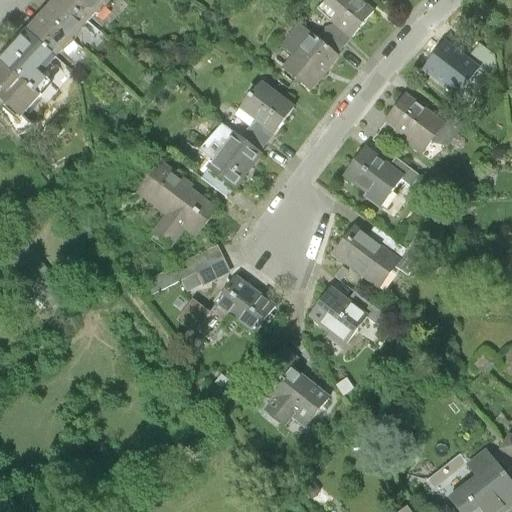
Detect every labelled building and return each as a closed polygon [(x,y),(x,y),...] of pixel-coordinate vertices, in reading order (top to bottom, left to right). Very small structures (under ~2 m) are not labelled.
[(70,0),(64,0),(50,16),(77,39),(93,20),(70,0)] [(70,0),(93,20),(110,0),(70,0)] [(380,0),(332,0),(329,4),(364,31),(385,4),(380,0)] [(50,16),(34,35),(60,57),(77,39),(50,16)] [(352,49),(311,18),(294,41),(307,50),(295,65),(323,86),(352,49)] [(43,76),(60,57),(34,35),(17,54),(43,76)] [(493,63),(459,36),(438,63),(472,89),(493,63)] [(41,79),(43,76),(17,54),(0,72),(0,73),(20,91),(16,95),(34,111),(53,90),(41,79)] [(309,100),(276,75),(255,102),(288,127),(309,100)] [(458,118),(420,89),(400,116),(411,124),(407,129),(424,142),(434,150),(458,118)] [(44,120),(34,111),(16,95),(9,101),(30,131),(44,120)] [(227,156),(222,163),(223,164),(247,182),(250,184),(276,149),(231,116),(210,143),(227,156)] [(402,161),(378,143),(358,170),(380,186),(376,191),(393,203),(415,175),(400,164),(402,161)] [(433,170),(414,156),(409,152),(402,161),(400,164),(415,175),(424,182),(433,170)] [(182,210),(167,229),(184,243),(200,223),(211,231),(233,204),(171,155),(149,184),(182,210)] [(223,164),(215,174),(240,192),(247,182),(223,164)] [(414,255),(370,221),(348,249),(392,283),(414,255)] [(231,243),(155,279),(161,292),(210,269),(217,282),(243,270),(231,243)] [(251,272),(230,300),(267,329),(289,301),(251,272)] [(361,297),(346,285),(327,309),(361,335),(380,312),(361,297)] [(368,288),(361,297),(380,312),(386,316),(393,308),(368,288)] [(310,354),(295,342),(270,374),(278,380),(262,400),(295,425),(305,413),(318,423),(343,391),(304,361),(310,354)] [(510,511),(511,511),(511,458),(500,445),(481,461),(491,473),(464,496),(477,511),(510,511)]
